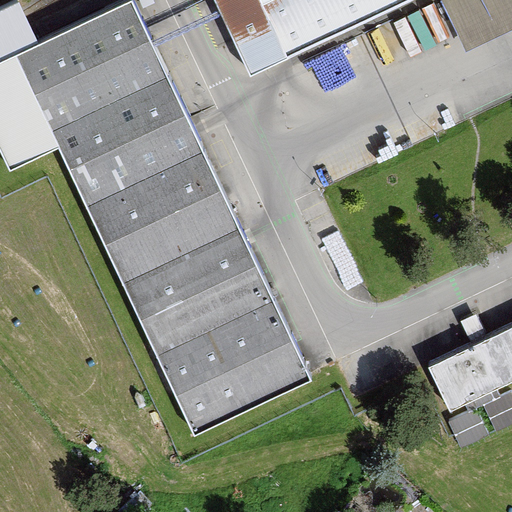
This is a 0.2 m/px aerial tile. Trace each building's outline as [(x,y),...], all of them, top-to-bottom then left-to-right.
[(131,0),(124,0),(0,57),(0,160),(5,171),(56,147),(187,430),(305,375),(131,0)] [(207,0),(243,76),(406,0),(207,0)] [(349,67),(350,70),(374,67),(369,36),(322,43),(325,71),(349,67)] [(511,323),(424,365),(446,413),(511,381),(511,323)] [(511,385),(482,399),(494,426),(511,418),(511,385)] [(464,439),(493,426),(480,399),(452,412),(464,439)]
